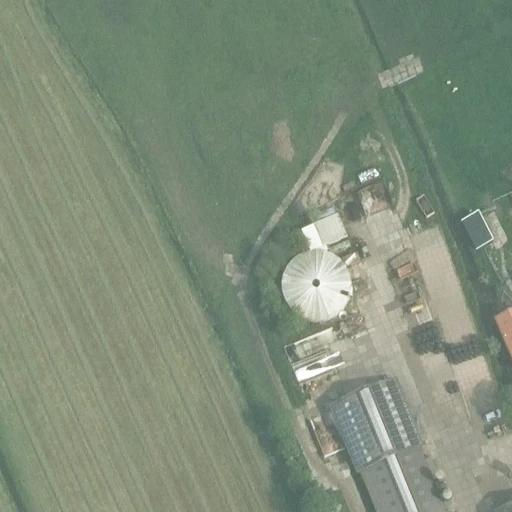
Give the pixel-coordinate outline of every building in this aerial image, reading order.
[(365,212),(391,207),(386,185),(361,191),(365,212)] [(463,225),(476,253),(491,247),(478,218),(463,225)] [(312,324),(318,324),(324,324),(329,322),(335,319),(340,316),(344,311),(347,306),(350,300),(351,294),(351,288),(350,283),(349,277),(346,272),(343,268),(339,264),(335,260),(330,258),(324,256),(319,255),(313,255),(308,256),(302,258),(297,260),(293,264),(289,268),(286,272),(284,277),(282,283),(281,288),(282,294),(283,299),(285,305),(287,310),(291,314),(295,318),(300,321),(306,323),(312,324)] [(511,321),(497,327),(511,366),(511,321)] [(332,407),(375,511),(444,511),(389,382),(332,407)]
